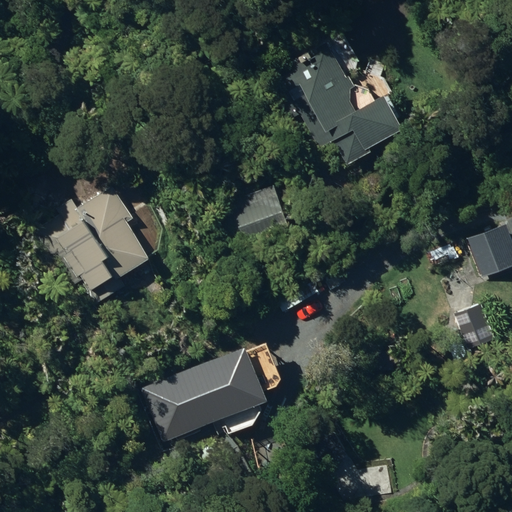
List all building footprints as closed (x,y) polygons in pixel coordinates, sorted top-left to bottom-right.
[(338,136),(351,161),(375,148),(373,144),(407,125),(389,92),(378,98),(372,86),(358,82),(353,74),(360,56),(349,35),(333,45),(330,40),(293,61),(297,68),(285,75),(286,78),(265,89),(276,110),(289,103),(295,114),(304,110),(322,144),(338,136)] [(91,170),(98,188),(126,176),(119,159),(91,170)] [(227,200),(241,241),(291,223),(277,183),(227,200)] [(14,249),(29,276),(39,270),(72,324),(82,317),(101,306),(95,297),(127,279),(105,243),(114,237),(95,206),(60,227),(54,217),(39,226),(42,231),(25,242),(14,249)] [(464,237),(478,276),(511,263),(511,230),(508,221),(464,237)] [(437,248),(443,260),(459,252),(453,240),(437,248)] [(455,312),(481,376),(510,365),(483,301),(455,312)] [(63,324),(37,321),(34,345),(60,348),(63,324)] [(313,448),(345,498),(389,493),(386,469),(361,473),(336,434),(313,448)]
